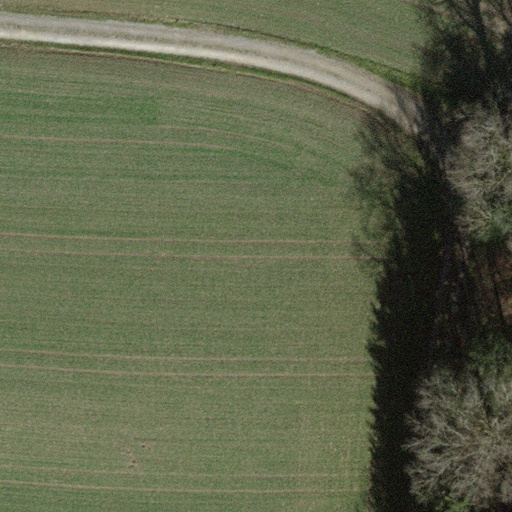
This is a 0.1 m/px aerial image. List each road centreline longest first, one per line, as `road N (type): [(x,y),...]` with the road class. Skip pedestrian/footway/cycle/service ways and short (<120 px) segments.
road 1 (track): [(0,22),(135,32),(287,57),(426,125),(442,141)]
road 2 (track): [(442,141),(459,233),(430,407),(428,511)]
